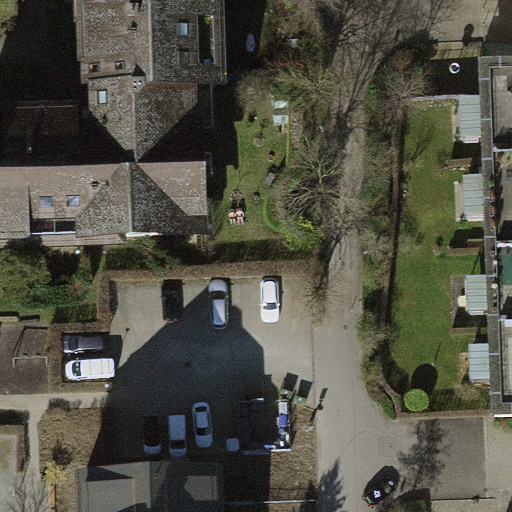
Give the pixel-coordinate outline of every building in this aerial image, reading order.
[(83,0),(85,63),(92,63),(93,92),(189,90),(199,90),(197,23),(210,23),(209,0),(83,0)] [(511,67),(481,68),(487,248),(511,246),(511,67)] [(189,128),(189,90),(93,92),(93,114),(81,114),(1,116),(1,120),(0,119),(0,240),(27,240),(26,226),(88,224),(88,238),(158,237),(158,215),(200,215),(198,128),(189,128)] [(511,246),(487,248),(491,416),(511,415),(511,246)] [(85,511),(211,511),(211,473),(85,475),(85,511)]
